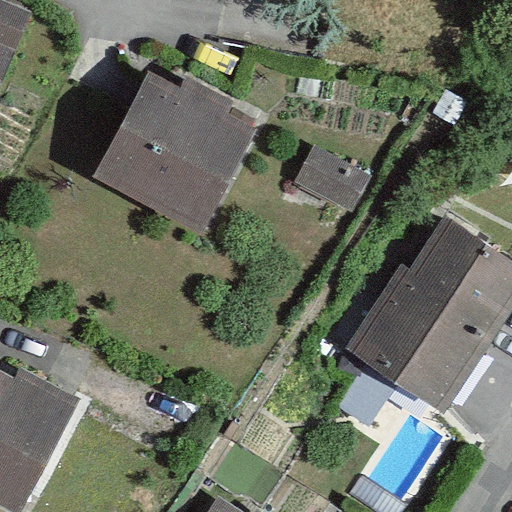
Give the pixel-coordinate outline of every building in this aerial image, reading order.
[(74,34),(2,0),(0,0),(0,99),(34,116),(74,34)] [(224,0),(183,0),(222,10),(224,0)] [(265,136),(150,73),(84,192),(199,256),(265,136)] [(319,142),(304,176),(352,201),(370,171),(319,142)] [(511,304),(511,264),(432,214),(345,349),(443,411),(511,304)] [(83,403),(0,364),(0,494),(33,510),(83,403)] [(244,511),(220,497),(210,511),(244,511)]
